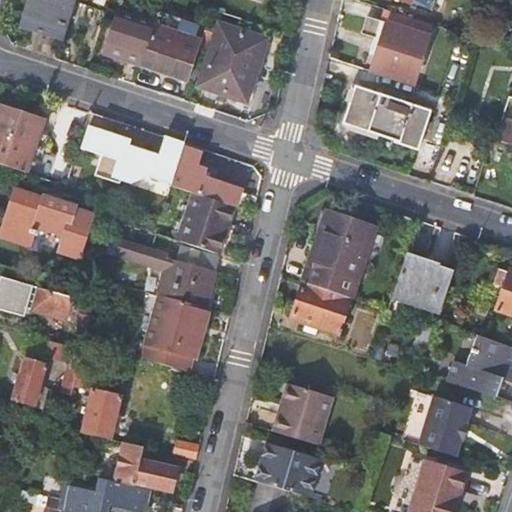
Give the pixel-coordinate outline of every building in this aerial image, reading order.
[(28,0),(20,27),(60,39),(72,0),(28,0)] [(141,65),(150,34),(155,19),(120,8),(105,54),(141,65)] [(375,52),(369,70),(411,83),(426,36),(378,21),(368,50),(375,52)] [(220,27),(200,86),(251,103),(270,44),(220,27)] [(197,49),(150,34),(141,65),(187,81),(197,49)] [(341,122),(353,85),(348,83),(336,120),(341,122)] [(416,149),(422,132),(425,121),(428,111),(353,85),(341,122),(349,124),(377,134),(398,141),(398,143),(416,149)] [(0,104),(0,164),(15,169),(27,173),(32,159),(41,162),(48,137),(40,134),(45,119),(0,104)] [(430,123),(425,121),(422,132),(427,133),(430,123)] [(511,129),(498,125),(493,138),(511,145),(511,142),(511,129)] [(81,148),(102,156),(101,160),(106,162),(108,157),(122,162),(129,141),(87,127),(81,148)] [(154,164),(175,171),(184,142),(163,136),(154,164)] [(195,194),(231,206),(237,189),(199,177),(199,175),(197,168),(193,166),(198,151),(186,148),(173,187),(195,194)] [(75,207),(43,197),(42,199),(13,189),(0,233),(0,235),(29,245),(34,226),(63,235),(58,251),(77,258),(91,216),(74,209),(75,207)] [(231,206),(195,194),(178,243),(216,255),(231,206)] [(308,263),(302,282),(349,297),(357,275),(364,277),(367,270),(366,270),(369,259),(363,256),(373,226),(325,211),(314,244),(320,246),(313,265),(308,263)] [(385,231),(373,226),(363,256),(369,259),(380,248),(385,231)] [(156,293),(159,294),(204,307),(215,272),(175,260),(166,257),(167,253),(151,248),(144,246),(120,239),(115,256),(163,269),(156,293)] [(179,247),(175,260),(215,272),(219,258),(179,247)] [(392,292),(390,298),(438,313),(452,270),(436,265),(434,270),(427,267),(428,262),(429,261),(405,252),(392,292)] [(503,286),(508,272),(498,269),(493,283),(503,286)] [(511,270),(509,270),(508,272),(503,286),(496,308),(511,313),(511,270)] [(70,297),(37,287),(0,276),(0,309),(19,315),(22,307),(64,319),(70,297)] [(349,297),(302,282),(290,317),(337,333),(349,297)] [(142,343),(138,357),(149,361),(188,373),(191,358),(194,358),(202,325),(200,324),(204,307),(159,294),(146,343),(142,343)] [(62,325),(59,338),(78,343),(82,331),(62,325)] [(511,361),(511,345),(476,333),(465,363),(457,360),(454,359),(446,380),(494,395),(501,377),(504,378),(510,364),(511,364),(511,361)] [(82,347),(73,386),(86,390),(91,369),(88,369),(96,344),(83,340),(83,343),(82,347)] [(74,354),(75,349),(54,344),(51,357),(71,363),(74,354)] [(33,401),(44,360),(23,355),(11,395),(33,401)] [(284,385),(275,417),(279,418),(288,386),(284,385)] [(330,398),(288,386),(279,418),(275,417),(270,432),(316,445),(330,398)] [(80,433),(109,440),(119,398),(91,391),(80,433)] [(433,396),(417,445),(454,457),(460,440),(462,441),(466,426),(465,425),(470,409),(433,396)] [(174,442),(171,454),(194,460),(197,447),(174,442)] [(145,448),(122,443),(114,482),(131,486),(132,482),(169,491),(174,470),(142,462),(145,448)] [(266,457),(270,445),(264,443),(252,481),(258,483),(262,471),(258,466),(259,461),(266,457)] [(262,471),(258,483),(287,491),(309,498),(320,459),(270,445),(266,457),(259,461),(258,466),(262,471)] [(399,511),(452,511),(464,475),(410,457),(393,510),(399,511)] [(63,511),(106,511),(109,505),(137,511),(142,511),(147,490),(131,486),(114,482),(100,479),(94,503),(68,496),(63,511)] [(258,483),(249,511),(280,511),(287,491),(258,483)] [(38,511),(44,511),(45,508),(47,499),(24,492),(19,511),(30,511),(31,510),(38,511)]
